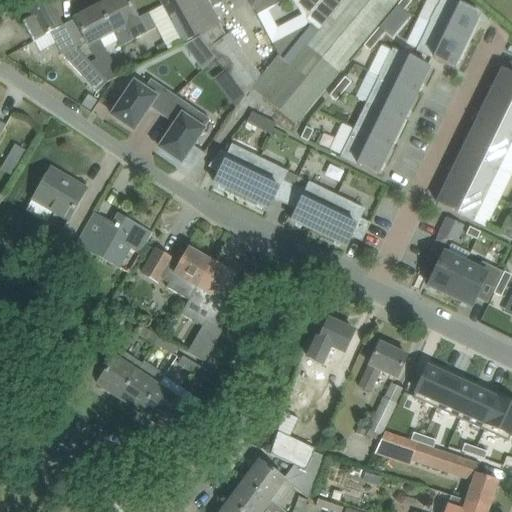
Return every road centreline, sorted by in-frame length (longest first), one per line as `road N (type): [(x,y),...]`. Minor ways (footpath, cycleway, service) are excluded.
road 1 (residential): [(327,271),(231,225),(0,65)]
road 2 (residential): [(185,511),(201,504),(257,430),(327,271)]
road 3 (residential): [(511,360),(327,271)]
road 4 (unknown): [(210,492),(178,458),(156,450),(92,451)]
